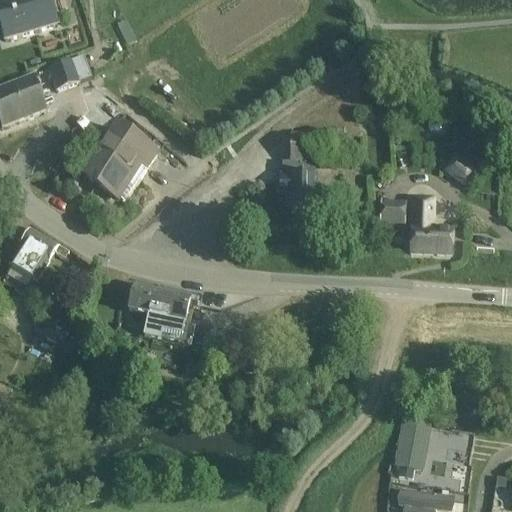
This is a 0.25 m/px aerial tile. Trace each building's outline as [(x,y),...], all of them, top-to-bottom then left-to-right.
[(14,0),(0,4),(0,25),(5,43),(57,28),(48,0),(14,0)] [(83,57),(48,70),(56,93),(92,81),(83,57)] [(0,90),(0,124),(2,129),(47,112),(47,111),(57,107),(50,90),(40,94),(34,77),(0,90)] [(288,209),(315,210),(315,178),(314,178),(315,165),(327,166),(359,167),(359,151),(346,150),(346,138),(344,138),(344,130),(332,129),(332,138),(290,137),(290,164),(282,164),(282,177),(281,177),(281,197),(288,197),(288,209)] [(85,180),(118,203),(142,169),(147,173),(157,157),(119,130),(85,180)] [(465,181),(472,170),(457,160),(450,171),(465,181)] [(411,255),(451,257),(452,233),(434,232),(436,200),(411,198),(409,231),(412,231),(411,255)] [(378,226),(404,228),(406,203),(380,202),(378,226)] [(3,284),(24,297),(35,284),(37,285),(55,255),(65,261),(69,253),(31,230),(8,268),(3,284)] [(145,340),(161,343),(163,333),(182,337),(190,299),(134,288),(129,313),(149,317),(145,340)] [(205,351),(223,351),(223,338),(222,338),(223,330),(208,330),(208,338),(205,338),(205,351)] [(73,335),(64,353),(72,357),(81,339),(73,335)] [(0,420),(3,421),(11,399),(0,394),(0,420)] [(426,471),(429,422),(399,420),(397,469),(426,471)] [(401,494),(400,511),(452,511),(467,511),(468,495),(401,494)]
